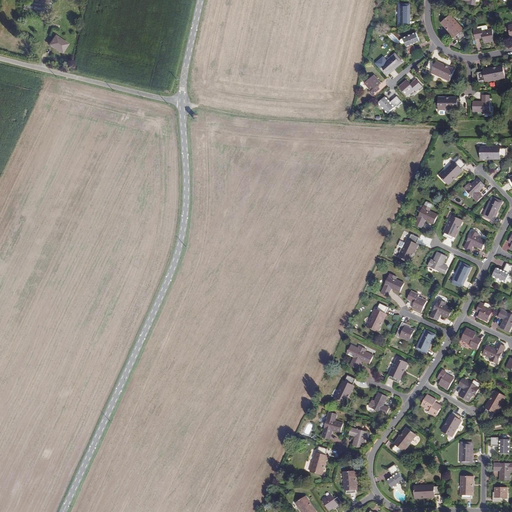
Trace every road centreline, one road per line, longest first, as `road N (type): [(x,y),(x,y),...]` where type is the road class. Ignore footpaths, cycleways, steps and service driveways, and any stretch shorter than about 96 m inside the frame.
road 1 (tertiary): [(182,102),(187,183),(174,264),(64,511)]
road 2 (track): [(182,102),(262,118),(448,127)]
road 3 (unclassified): [(0,57),(182,102)]
